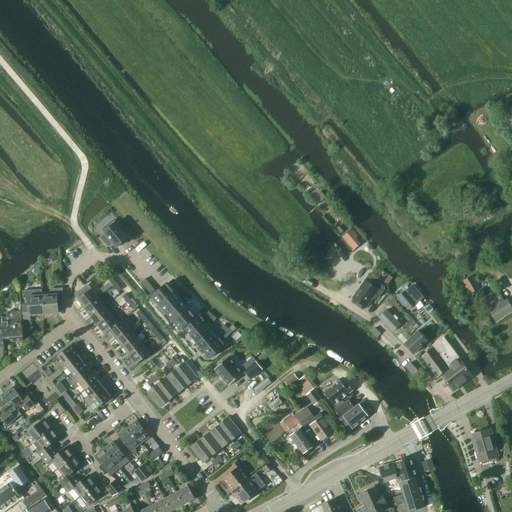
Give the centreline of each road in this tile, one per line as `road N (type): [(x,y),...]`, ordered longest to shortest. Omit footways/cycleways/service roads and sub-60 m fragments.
road 1 (residential): [(455,410),(370,319),(341,304)]
road 2 (residential): [(295,496),(291,484),(302,470),(381,419),(392,443)]
road 3 (residential): [(218,505),(137,402)]
